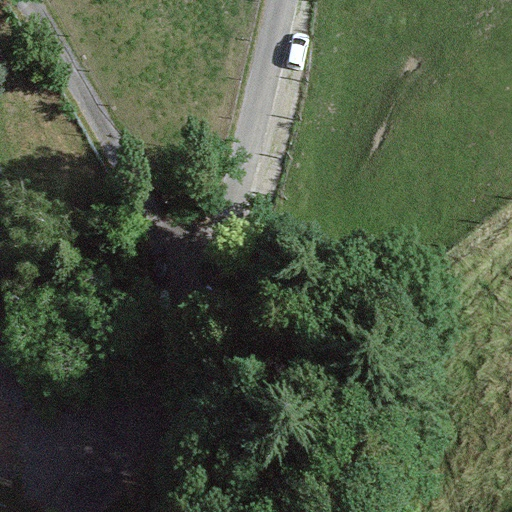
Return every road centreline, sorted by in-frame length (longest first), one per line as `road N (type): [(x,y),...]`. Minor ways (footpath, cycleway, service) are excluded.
road 1 (unclassified): [(213,281),(281,0)]
road 2 (unclassified): [(78,511),(168,379),(213,281)]
road 3 (unclassified): [(201,511),(213,281)]
